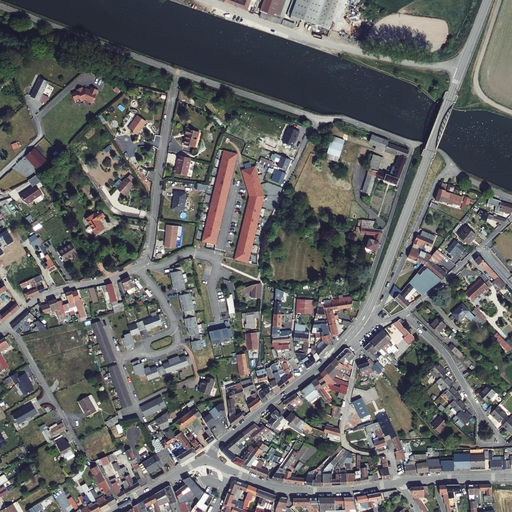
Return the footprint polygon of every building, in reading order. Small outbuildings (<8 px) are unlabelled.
[(242,0),(242,1),(239,0),(218,0),(247,10),(250,0),(242,0)] [(284,18),(283,17),(288,0),(265,0),(259,17),(277,24),(278,23),(281,24),(284,18)] [(292,0),(287,16),(290,17),(290,18),(299,21),(300,18),(330,29),(332,22),(293,8),(296,0),(292,0)] [(296,0),(293,8),(332,22),(339,0),(296,0)] [(38,78),(29,97),(38,101),(47,82),(38,78)] [(98,90),(91,87),(89,90),(87,89),(86,90),(85,90),(83,90),(82,87),(76,89),(76,91),(71,93),(74,100),(79,98),(80,101),(85,99),(87,100),(88,101),(92,103),(98,90)] [(145,123),(138,117),(128,130),(137,136),(142,130),(141,129),(145,123)] [(298,136),(300,132),(289,127),(283,142),(293,147),(297,136),(298,136)] [(198,134),(186,130),(184,136),(186,136),(183,146),(194,150),(198,134)] [(369,169),(366,179),(374,182),(376,177),(397,184),(409,150),(388,142),(388,141),(371,135),(369,143),(376,145),(374,149),(383,152),(383,151),(385,151),(385,150),(399,155),(395,165),(394,165),(392,166),(389,175),(386,174),(386,172),(378,170),(381,160),(382,157),(373,154),(368,169),(369,169)] [(325,158),(338,162),(344,139),(331,136),(325,158)] [(37,169),(46,160),(34,148),(26,156),(35,165),(34,166),(37,169)] [(202,241),(215,244),(237,154),(223,150),(202,241)] [(290,160),(275,154),(275,155),(272,154),(270,159),(275,161),(276,158),(280,160),(279,162),(277,166),(286,170),(290,160)] [(191,159),(179,156),(177,164),(179,165),(178,168),(177,168),(176,169),(175,169),(173,174),(187,177),(190,167),(189,167),(191,159)] [(263,195),(254,166),(242,169),(249,197),(235,260),(249,263),(260,210),(263,195)] [(285,173),(280,171),(279,176),(276,182),(281,184),(285,173)] [(37,176),(36,175),(27,180),(32,186),(24,192),(24,191),(19,195),(23,200),(25,199),(28,204),(33,200),(33,199),(42,193),(36,184),(40,182),(37,176)] [(137,183),(132,179),(129,182),(127,180),(117,191),(125,198),(134,187),(137,183)] [(374,182),(366,179),(362,192),(370,194),(374,182)] [(437,194),(460,202),(462,197),(445,192),(445,190),(439,188),(437,194)] [(186,193),(174,192),(172,210),(184,211),(186,193)] [(459,206),(460,202),(437,194),(435,200),(441,203),(442,201),(452,205),(452,203),(459,206)] [(500,201),(489,197),(486,208),(490,209),(491,205),(498,207),(497,210),(494,210),(493,214),(496,214),(496,213),(502,215),(503,212),(511,214),(511,213),(511,205),(500,202),(500,201)] [(104,216),(100,210),(99,210),(91,216),(89,215),(87,217),(87,219),(91,226),(88,227),(88,229),(88,231),(90,232),(91,231),(94,230),(96,233),(104,228),(98,220),(104,216)] [(502,223),(505,220),(493,216),(488,214),(483,211),(480,210),(477,215),(480,218),(486,222),(487,218),(502,223)] [(338,225),(331,224),(329,236),(337,237),(338,225)] [(182,227),(167,225),(165,247),(176,248),(177,237),(180,237),(181,237),(182,236),(182,235),(182,227)] [(476,235),(466,226),(458,236),(468,244),(476,235)] [(358,227),(354,227),(353,232),(374,235),(373,239),(369,238),(366,247),(376,250),(382,230),(361,228),(358,227)] [(0,255),(3,254),(0,248),(0,246),(1,246),(0,243),(0,241),(4,239),(7,245),(13,241),(6,230),(0,234),(0,255)] [(420,236),(426,238),(433,241),(435,237),(422,231),(420,236)] [(426,238),(420,236),(417,234),(413,244),(418,246),(419,242),(423,244),(426,238)] [(41,244),(37,238),(30,243),(34,249),(39,246),(48,261),(42,265),(45,270),(47,269),(49,272),(56,267),(50,258),(41,244)] [(433,241),(426,238),(423,244),(431,247),(433,241)] [(446,250),(452,255),(455,251),(460,254),(465,248),(455,240),(446,250)] [(352,243),(348,242),(340,266),(347,269),(356,244),(352,243)] [(78,256),(71,244),(59,252),(65,261),(72,256),(73,259),(78,256)] [(408,258),(416,261),(420,251),(421,249),(420,249),(419,250),(416,249),(412,247),(408,258)] [(424,265),(441,280),(447,275),(435,265),(445,256),(437,249),(432,255),(424,264),(424,265)] [(416,261),(424,264),(432,255),(420,251),(416,261)] [(491,283),(496,288),(502,282),(479,256),(474,261),(481,269),(483,267),(495,280),(492,283),(491,283)] [(103,262),(101,262),(97,265),(101,271),(107,267),(103,262)] [(408,283),(413,288),(417,283),(426,291),(441,280),(424,265),(408,283)] [(185,289),(180,266),(170,268),(171,271),(169,272),(173,288),(174,288),(175,291),(179,291),(180,294),(179,295),(182,311),(184,311),(185,318),(184,318),(186,327),(187,326),(189,335),(191,334),(192,341),(191,341),(193,350),(202,348),(189,289),(185,289)] [(34,284),(39,294),(45,291),(41,281),(37,283),(36,281),(42,278),(40,275),(32,279),(33,282),(34,284)] [(136,290),(129,277),(122,280),(128,294),(136,290)] [(30,283),(33,282),(32,279),(20,284),(22,288),(30,283)] [(489,288),(480,279),(465,293),(472,301),(484,290),(486,291),(489,288)] [(502,282),(496,288),(499,292),(505,286),(503,284),(504,283),(502,282)] [(0,285),(0,324),(1,323),(19,308),(18,306),(22,304),(18,298),(14,300),(10,293),(8,290),(6,291),(14,304),(2,316),(0,313),(0,292),(7,288),(3,283),(0,285)] [(118,303),(112,283),(102,285),(106,299),(110,298),(114,310),(107,312),(108,315),(113,313),(126,310),(123,302),(118,303)] [(260,298),(261,283),(250,286),(239,289),(241,294),(251,290),(251,297),(260,298)] [(404,298),(413,288),(408,283),(401,291),(394,299),(405,309),(410,304),(404,298)] [(31,297),(39,294),(34,284),(31,285),(33,289),(29,290),(30,291),(27,293),(29,298),(31,297)] [(394,299),(401,291),(395,285),(390,295),(394,299)] [(274,314),(280,314),(281,296),(283,296),(284,291),(275,288),(274,314)] [(71,292),(78,310),(79,313),(82,321),(84,321),(83,317),(84,317),(80,305),(82,304),(77,290),(74,290),(71,292)] [(78,310),(71,292),(71,291),(66,293),(69,303),(62,305),(61,300),(57,302),(61,312),(68,310),(68,312),(74,310),(74,311),(78,310)] [(98,301),(95,291),(90,293),(93,302),(98,301)] [(235,312),(232,295),(227,296),(229,313),(235,312)] [(323,307),(325,307),(325,304),(321,304),(322,297),(320,296),(317,306),(318,306),(314,321),(318,321),(318,317),(325,317),(323,307)] [(144,306),(140,298),(135,301),(139,307),(144,306)] [(337,302),(338,309),(351,307),(357,309),(359,302),(353,300),(343,301),(343,298),(339,298),(330,300),(330,303),(337,302)] [(61,312),(57,302),(56,299),(49,301),(49,304),(41,307),(44,315),(57,310),(60,322),(61,322),(62,326),(65,325),(64,321),(61,312)] [(297,299),(296,312),(311,313),(312,300),(297,299)] [(325,307),(328,320),(335,319),(338,319),(337,315),(334,315),(333,310),(338,309),(337,302),(330,303),(330,300),(324,301),(325,304),(325,307)] [(474,316),(462,304),(451,313),(458,320),(465,314),(470,320),(472,318),(480,326),(485,321),(474,309),(472,311),(475,315),(474,316)] [(28,311),(19,318),(27,326),(29,325),(27,322),(29,321),(27,320),(29,318),(32,321),(34,319),(34,320),(36,319),(28,311)] [(259,317),(258,311),(242,314),(243,319),(246,319),(247,324),(245,324),(245,328),(255,328),(254,318),(259,317)] [(162,313),(156,316),(157,326),(162,324),(162,322),(165,321),(162,313)] [(280,314),(274,314),(273,337),(277,337),(289,335),(290,335),(291,333),(291,332),(283,331),(283,332),(279,332),(279,331),(280,314)] [(155,327),(157,326),(156,316),(151,317),(140,322),(128,326),(131,332),(124,335),(125,337),(123,338),(127,350),(135,347),(133,343),(135,343),(132,335),(140,332),(139,331),(143,330),(146,328),(147,330),(155,327)] [(445,325),(437,317),(429,325),(438,333),(445,325)] [(27,326),(19,318),(11,326),(15,330),(19,334),(20,333),(19,332),(21,331),(18,328),(21,325),(25,329),(27,326)] [(335,319),(328,320),(331,334),(332,334),(333,336),(338,336),(338,334),(335,319)] [(38,320),(34,322),(40,331),(47,330),(45,326),(38,320)] [(318,321),(314,321),(313,327),(315,327),(321,326),(323,331),(321,332),(321,334),(322,336),(330,335),(326,320),(318,321)] [(398,320),(392,324),(404,337),(402,339),(408,345),(414,339),(400,323),(398,320)] [(91,324),(95,334),(104,331),(100,321),(91,324)] [(209,332),(212,344),(229,340),(227,328),(209,332)] [(382,330),(369,342),(389,361),(393,365),(396,362),(388,354),(385,350),(389,347),(391,345),(388,342),(391,339),(382,330)] [(95,334),(99,344),(108,341),(104,331),(95,334)] [(258,334),(258,332),(245,334),(247,350),(258,349),(256,334),(258,334)] [(503,340),(496,332),(493,336),(500,343),(503,340)] [(304,341),(303,350),(307,350),(308,344),(309,335),(299,334),(299,341),(304,341)] [(277,337),(273,337),(272,344),(275,347),(276,350),(289,349),(289,345),(282,345),(282,346),(277,346),(277,342),(290,341),(289,335),(277,337)] [(330,335),(322,336),(321,336),(323,342),(323,343),(319,348),(318,347),(316,349),(316,351),(317,352),(320,358),(332,345),(330,335)] [(0,360),(4,369),(5,369),(8,367),(0,353),(0,352),(10,346),(4,338),(0,340),(0,360)] [(99,344),(103,354),(112,351),(108,341),(99,344)] [(389,361),(369,342),(364,348),(376,360),(379,357),(383,361),(381,362),(384,366),(389,361)] [(472,363),(451,343),(447,347),(460,359),(473,372),(476,369),(471,364),(472,363)] [(345,348),(336,358),(341,363),(347,366),(352,370),(353,367),(343,361),(345,359),(349,363),(355,356),(348,349),(345,348)] [(307,350),(303,350),(294,350),(299,361),(302,360),(307,369),(312,365),(316,361),(313,355),(310,351),(307,353),(307,350)] [(103,354),(107,364),(115,361),(112,351),(103,354)] [(238,370),(239,375),(247,374),(244,353),(236,355),(237,357),(238,370)] [(163,365),(157,368),(156,367),(150,369),(149,367),(144,369),(142,363),(141,363),(139,360),(132,363),(136,374),(139,374),(140,376),(146,374),(148,380),(192,363),(189,356),(179,358),(179,356),(169,360),(169,362),(163,364),(163,365)] [(341,363),(336,358),(331,363),(339,370),(350,377),(352,371),(349,370),(348,373),(344,371),(344,372),(340,370),(341,368),(345,370),(347,366),(341,363)] [(381,372),(380,370),(374,364),(369,359),(366,361),(367,362),(359,365),(358,365),(362,376),(365,375),(364,370),(370,368),(371,367),(379,375),(381,374),(380,373),(381,372)] [(374,364),(380,370),(383,368),(376,361),(374,364)] [(284,369),(286,373),(290,382),(294,379),(292,373),(293,372),(291,367),(289,367),(287,362),(282,364),(284,369)] [(339,370),(331,363),(325,369),(334,381),(335,382),(341,384),(348,387),(349,383),(343,382),(336,378),(335,378),(333,377),(336,375),(341,377),(342,377),(349,381),(350,377),(339,370)] [(438,379),(443,374),(446,372),(437,363),(434,366),(430,370),(438,379)] [(108,368),(112,378),(121,374),(117,364),(108,368)] [(280,390),(290,382),(286,373),(280,375),(278,371),(277,372),(275,369),(274,369),(272,364),(270,366),(271,367),(280,390)] [(280,390),(271,367),(266,369),(271,382),(269,383),(275,393),(280,390)] [(348,387),(341,384),(339,388),(333,385),(335,382),(334,381),(325,369),(320,373),(321,375),(327,384),(329,387),(329,388),(338,391),(344,393),(346,394),(348,387)] [(267,379),(265,370),(257,372),(259,381),(267,379)] [(14,385),(18,383),(21,387),(20,389),(23,394),(25,394),(26,395),(34,389),(32,386),(30,383),(30,382),(28,378),(25,373),(19,377),(16,372),(9,377),(11,380),(12,381),(14,384),(14,385)] [(112,378),(116,388),(124,385),(121,374),(112,378)] [(443,374),(438,379),(436,381),(445,390),(450,386),(452,383),(443,374)] [(311,382),(311,383),(319,394),(325,402),(328,403),(331,400),(322,388),(327,384),(321,375),(311,382)] [(5,385),(12,381),(11,380),(9,377),(3,381),(5,385)] [(205,381),(202,380),(200,384),(201,384),(199,391),(209,395),(215,379),(207,377),(205,381)] [(230,399),(234,398),(245,394),(243,388),(241,385),(241,382),(240,382),(238,383),(240,389),(237,390),(235,385),(226,388),(230,399)] [(319,394),(311,383),(300,391),(309,402),(319,394)] [(253,384),(251,385),(247,387),(252,397),(251,398),(253,401),(248,404),(251,412),(262,403),(256,393),(254,386),(253,384)] [(264,402),(273,395),(266,384),(257,390),(258,393),(264,402)] [(119,398),(128,395),(124,385),(116,388),(119,398)] [(498,395),(488,385),(479,394),(486,401),(490,398),(492,400),(498,395)] [(459,395),(450,386),(445,390),(442,393),(439,395),(444,401),(446,401),(448,399),(451,402),(459,395)] [(282,403),(291,412),(303,422),(306,419),(301,415),(302,414),(294,407),(301,401),(295,393),(282,403)] [(119,398),(123,408),(132,405),(128,395),(119,398)] [(165,395),(143,406),(148,415),(169,405),(165,395)] [(450,410),(455,415),(463,408),(465,406),(459,399),(461,397),(459,395),(451,402),(449,404),(452,407),(450,410)] [(96,411),(88,396),(79,402),(87,416),(96,411)] [(236,416),(234,398),(230,399),(228,400),(230,415),(232,426),(244,416),(241,412),(236,416)] [(369,414),(362,398),(352,402),(360,419),(369,414)] [(206,423),(208,427),(221,416),(226,415),(225,402),(219,404),(209,411),(210,413),(202,418),(206,423)] [(18,424),(26,419),(28,420),(32,418),(31,416),(37,412),(32,403),(25,407),(22,408),(23,409),(20,411),(19,411),(12,414),(18,424)] [(201,415),(195,407),(195,404),(189,408),(191,411),(197,418),(200,415),(201,415)] [(341,407),(335,406),(332,417),(338,419),(341,407)] [(506,415),(497,406),(490,413),(499,422),(506,415)] [(189,408),(182,413),(184,416),(189,424),(197,418),(191,411),(189,408)] [(472,417),(463,408),(455,415),(464,424),(472,417)] [(283,417),(275,411),(271,415),(273,416),(268,421),(275,428),(280,422),(279,421),(283,417)] [(180,463),(196,453),(193,449),(181,433),(176,436),(173,432),(169,427),(169,422),(168,420),(168,418),(168,414),(167,412),(155,420),(148,424),(142,427),(144,433),(147,432),(145,429),(146,429),(149,427),(151,426),(157,423),(166,436),(162,439),(158,432),(156,434),(158,438),(165,448),(169,446),(168,444),(177,438),(186,450),(176,457),(180,463)] [(285,419),(286,420),(294,425),(298,428),(303,422),(291,412),(285,419)] [(184,416),(182,413),(179,415),(181,418),(174,423),(178,428),(180,431),(185,427),(189,424),(184,416)] [(120,419),(118,415),(105,422),(107,425),(108,425),(119,419),(120,419)] [(378,422),(385,441),(391,438),(396,436),(387,416),(378,421),(378,422)] [(447,424),(440,416),(431,426),(440,434),(444,430),(443,429),(447,424)] [(511,432),(511,420),(509,417),(502,425),(511,433),(511,432)] [(294,425),(286,420),(284,422),(292,428),(294,425)] [(385,441),(378,422),(364,426),(366,433),(370,431),(369,427),(372,426),(374,430),(375,430),(379,441),(373,443),(375,448),(386,445),(385,441)] [(66,429),(62,423),(58,426),(50,430),(48,431),(52,437),(59,432),(61,436),(66,433),(64,430),(66,429)] [(206,423),(205,424),(204,425),(203,425),(209,436),(207,437),(208,438),(205,440),(208,444),(215,439),(212,434),(208,427),(206,423)] [(254,423),(253,424),(257,430),(251,435),(253,438),(254,439),(261,434),(268,440),(274,433),(272,431),(263,425),(260,428),(254,423)] [(39,427),(48,443),(51,441),(44,430),(47,429),(45,424),(39,427)] [(121,424),(116,425),(119,434),(124,432),(121,424)] [(257,430),(253,424),(242,433),(232,441),(221,451),(232,462),(237,456),(236,455),(242,449),(244,447),(240,443),(244,439),(248,443),(253,438),(251,435),(257,430)] [(298,428),(294,425),(292,428),(301,433),(303,430),(298,428)] [(328,433),(339,436),(339,429),(326,426),(323,432),(328,433)] [(176,436),(181,433),(180,431),(178,428),(176,429),(173,432),(176,436)] [(288,437),(281,432),(279,436),(286,440),(288,437)] [(195,448),(193,449),(196,453),(203,448),(200,444),(199,444),(190,433),(187,436),(195,448)] [(340,441),(339,436),(328,433),(327,437),(330,437),(329,440),(340,441)] [(403,452),(404,452),(396,436),(391,438),(397,451),(395,452),(396,456),(396,460),(403,459),(405,458),(403,452)] [(152,442),(150,437),(147,438),(157,454),(164,465),(166,464),(155,440),(152,442)] [(67,442),(64,438),(56,443),(65,458),(67,457),(68,459),(73,457),(72,454),(74,453),(68,442),(67,442)] [(158,438),(155,440),(166,464),(172,460),(165,448),(158,438)] [(261,450),(265,445),(259,441),(256,446),(261,450)] [(251,452),(254,448),(250,445),(245,452),(235,464),(241,467),(251,452)] [(254,448),(251,452),(257,457),(261,450),(256,446),(254,448)] [(330,456),(333,459),(342,449),(340,447),(339,447),(331,455),(330,456)] [(138,481),(141,486),(148,483),(131,448),(130,449),(125,451),(127,454),(133,466),(132,466),(134,470),(133,470),(138,481)] [(334,466),(337,461),(345,451),(343,448),(342,449),(333,459),(322,471),(322,485),(331,485),(331,479),(332,474),(328,474),(330,469),(333,465),(334,466)] [(245,452),(242,449),(236,455),(237,456),(232,462),(235,464),(245,452)] [(336,479),(331,479),(331,485),(340,484),(339,470),(349,453),(345,451),(337,461),(339,462),(334,470),(335,470),(336,479)] [(469,453),(470,467),(484,466),(484,460),(488,459),(488,452),(488,451),(484,451),(484,455),(471,456),(471,453),(469,453)] [(251,452),(241,467),(248,470),(252,465),(255,466),(259,460),(257,457),(251,452)] [(488,452),(488,459),(488,460),(490,460),(490,470),(504,469),(505,469),(504,461),(504,460),(501,460),(492,460),(492,452),(488,452)] [(107,456),(110,462),(116,459),(115,456),(114,454),(113,453),(107,456)] [(470,467),(469,453),(453,454),(454,468),(470,468),(470,467)] [(164,465),(157,454),(142,463),(149,473),(160,466),(160,467),(164,465)] [(286,470),(289,466),(295,456),(292,454),(282,469),(278,467),(270,479),(282,482),(286,470)] [(426,454),(426,458),(426,462),(427,468),(429,467),(429,471),(442,471),(442,465),(440,465),(440,460),(429,461),(429,454),(426,454)] [(117,455),(115,456),(116,459),(117,462),(121,469),(123,467),(117,455)] [(268,455),(266,458),(276,464),(276,459),(268,455)] [(416,473),(412,455),(410,456),(410,457),(409,457),(411,465),(406,466),(405,461),(403,462),(406,475),(416,473)] [(110,462),(107,456),(99,459),(105,470),(107,474),(110,472),(105,465),(110,462)] [(389,478),(385,456),(381,457),(383,469),(380,470),(382,479),(389,478)] [(276,464),(266,458),(265,459),(265,460),(269,462),(268,464),(274,467),(276,464)] [(98,463),(102,471),(105,470),(99,459),(95,461),(96,463),(98,463)] [(256,467),(254,473),(266,478),(268,471),(260,468),(264,462),(260,460),(259,460),(255,466),(256,467)] [(126,489),(123,490),(126,496),(131,493),(121,469),(117,462),(112,464),(116,471),(117,471),(126,489)] [(303,464),(299,462),(294,469),(297,471),(303,464)] [(428,471),(427,468),(426,462),(416,464),(418,473),(428,471)] [(442,462),(442,465),(442,471),(452,470),(452,462),(442,462)] [(84,464),(78,473),(77,474),(80,473),(81,475),(87,465),(84,464)] [(88,466),(93,476),(100,472),(97,465),(94,467),(93,464),(88,466)] [(248,470),(254,473),(256,467),(255,466),(252,465),(248,470)] [(123,467),(121,469),(131,493),(141,487),(141,486),(138,481),(134,483),(127,470),(125,466),(123,467)] [(292,467),(289,466),(286,470),(282,482),(293,483),(295,477),(290,476),(291,471),(289,471),(292,467)] [(360,483),(373,481),(372,473),(370,473),(370,475),(368,476),(366,467),(360,468),(361,475),(360,475),(360,483)] [(316,469),(308,472),(304,485),(309,485),(311,485),(312,479),(316,479),(316,476),(313,475),(313,472),(317,471),(316,469)] [(71,479),(77,474),(78,473),(77,471),(68,478),(69,480),(71,479)] [(295,477),(293,483),(304,485),(308,472),(304,471),(302,477),(295,477)] [(316,474),(316,476),(316,479),(312,479),(311,485),(322,485),(322,471),(321,471),(320,472),(318,472),(316,474)] [(97,483),(104,480),(100,472),(93,476),(97,483)] [(46,484),(39,473),(37,474),(43,485),(46,484)] [(76,480),(81,475),(80,473),(77,474),(71,479),(73,482),(76,488),(79,486),(76,480)] [(346,484),(355,484),(355,479),(355,474),(352,474),(351,473),(347,474),(346,474),(346,484)] [(0,485),(3,484),(9,481),(5,475),(0,477),(0,485)] [(190,511),(195,505),(205,492),(201,489),(194,481),(191,477),(190,476),(181,481),(184,485),(181,487),(186,494),(183,495),(189,511),(190,511)] [(120,499),(126,496),(123,490),(116,477),(110,480),(114,487),(120,499)] [(104,492),(109,489),(104,480),(97,483),(99,486),(100,488),(102,488),(104,492)] [(246,492),(248,485),(234,480),(232,481),(228,493),(234,495),(232,499),(235,500),(237,501),(234,507),(242,509),(248,493),(246,492)] [(76,488),(73,482),(70,484),(73,489),(74,489),(80,497),(79,497),(83,502),(82,503),(85,507),(81,510),(81,511),(92,511),(83,497),(76,488)] [(86,494),(83,497),(92,511),(97,511),(102,510),(96,500),(93,495),(90,491),(86,483),(81,486),(86,494)] [(0,485),(0,494),(1,496),(14,489),(12,486),(6,489),(3,484),(0,485)] [(483,484),(484,490),(486,490),(487,496),(484,496),(484,502),(493,501),(491,489),(491,487),(490,484),(483,484)] [(164,488),(169,502),(170,504),(177,501),(171,487),(169,485),(164,488)] [(253,494),(256,496),(259,489),(248,485),(246,492),(248,493),(242,509),(247,511),(248,509),(246,508),(249,500),(251,501),(253,494)] [(447,511),(450,511),(447,492),(446,485),(439,485),(440,494),(443,494),(445,504),(446,504),(447,511)] [(447,492),(450,511),(452,511),(454,511),(453,507),(456,507),(453,491),(459,491),(459,485),(446,485),(447,492)] [(428,494),(427,486),(412,487),(409,489),(414,498),(424,511),(426,511),(428,511),(418,497),(424,497),(424,494),(428,494)] [(186,494),(181,487),(176,492),(183,511),(187,511),(189,511),(183,495),(186,494)] [(155,494),(159,506),(168,503),(169,502),(164,488),(155,494)] [(105,497),(109,506),(116,502),(109,489),(104,492),(106,495),(106,494),(107,495),(105,497)] [(259,489),(256,496),(260,497),(258,503),(272,508),(276,495),(267,492),(259,489)] [(208,494),(205,492),(195,505),(197,506),(200,508),(206,511),(210,502),(205,499),(208,494)] [(231,511),(233,507),(235,500),(232,499),(234,495),(228,493),(222,507),(224,508),(225,507),(226,508),(225,511),(231,511)] [(380,493),(367,495),(369,507),(373,507),(373,511),(377,511),(376,504),(378,503),(378,502),(378,500),(381,499),(380,493)] [(149,497),(152,504),(154,503),(157,511),(161,511),(159,506),(155,494),(149,497)] [(96,500),(102,510),(109,506),(105,497),(104,495),(96,500)] [(367,508),(366,511),(371,511),(373,511),(373,507),(369,507),(367,495),(354,497),(355,503),(360,503),(361,508),(367,508)] [(81,511),(81,510),(72,496),(68,500),(76,511),(75,511),(81,511)] [(276,509),(278,511),(284,511),(287,498),(280,496),(276,509)] [(149,497),(144,501),(148,511),(154,511),(152,504),(149,497)] [(316,511),(314,509),(306,498),(293,498),(293,505),(305,505),(309,511),(316,511)] [(306,498),(314,509),(320,509),(319,498),(306,498)] [(319,498),(320,509),(320,511),(325,511),(335,511),(334,498),(319,498)] [(341,504),(342,510),(345,510),(344,498),(334,498),(335,511),(338,510),(338,504),(341,504)] [(344,498),(345,510),(345,511),(349,511),(349,510),(355,510),(353,504),(352,498),(344,498)] [(21,511),(22,511),(16,501),(3,509),(4,511),(21,511)] [(57,511),(62,511),(59,507),(56,501),(52,503),(57,511)] [(148,511),(144,501),(139,503),(142,511),(148,511)] [(173,511),(180,511),(177,501),(170,504),(171,507),(173,511)] [(142,511),(139,503),(133,507),(135,511),(142,511)] [(264,507),(271,510),(272,508),(258,503),(254,511),(263,511),(264,510),(263,510),(264,507)]
